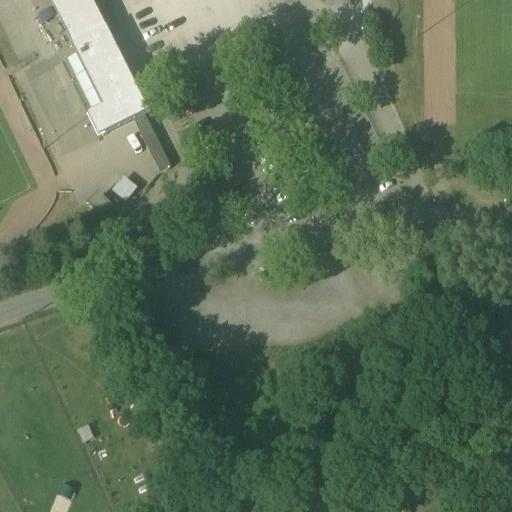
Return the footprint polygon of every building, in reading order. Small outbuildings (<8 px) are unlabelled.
[(21,0),(0,0),(0,26),(62,161),(98,144),(84,114),(76,118),(21,0)] [(89,0),(47,0),(72,49),(74,48),(70,39),(101,24),(89,0)] [(141,115),(101,35),(74,48),(72,49),(103,111),(87,119),(96,137),(132,120),(141,115)] [(171,171),(143,114),(141,115),(132,120),(160,177),(171,171)] [(137,191),(123,181),(112,195),(125,206),(137,191)] [(117,219),(99,200),(90,209),(100,219),(93,226),(102,234),(117,219)]
